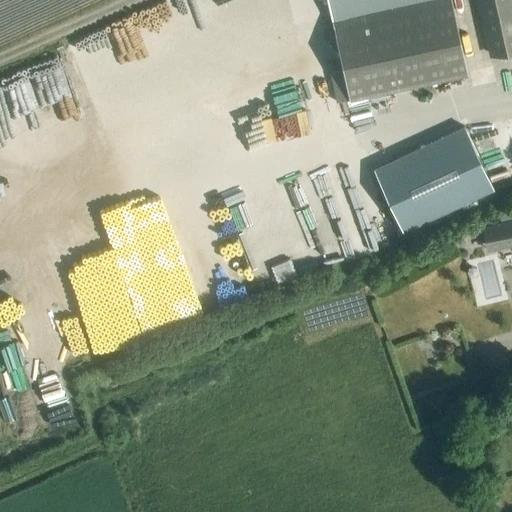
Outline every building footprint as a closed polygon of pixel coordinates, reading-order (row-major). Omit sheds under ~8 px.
[(326,0),(349,100),(464,74),(447,0),(326,0)] [(478,0),(491,55),(511,50),(511,16),(508,0),(478,0)] [(175,60),(220,28),(213,19),(169,51),(175,60)] [(373,170),(402,231),(490,190),(461,128),(373,170)] [(487,251),(511,245),(511,219),(481,226),(487,251)] [(344,234),(347,256),(362,253),(358,231),(344,234)] [(43,267),(76,262),(75,255),(42,260),(43,267)]
